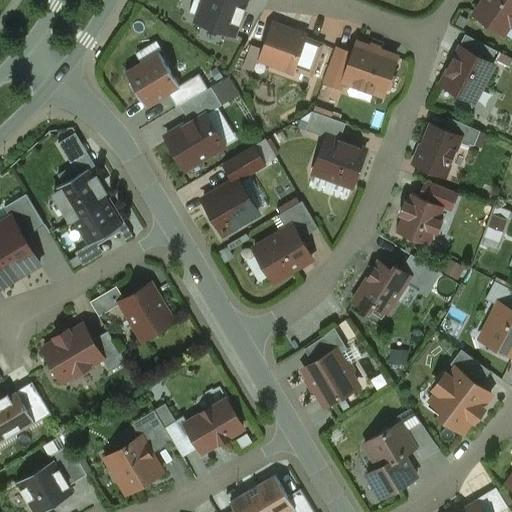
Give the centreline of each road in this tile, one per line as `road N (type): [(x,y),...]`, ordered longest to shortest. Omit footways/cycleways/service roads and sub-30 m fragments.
road 1 (residential): [(427,38),(427,60),(364,227),(315,291),(240,341)]
road 2 (residential): [(57,79),(118,137),(173,229)]
road 3 (residential): [(410,511),(443,490),(511,416)]
road 4 (residential): [(173,229),(240,341)]
